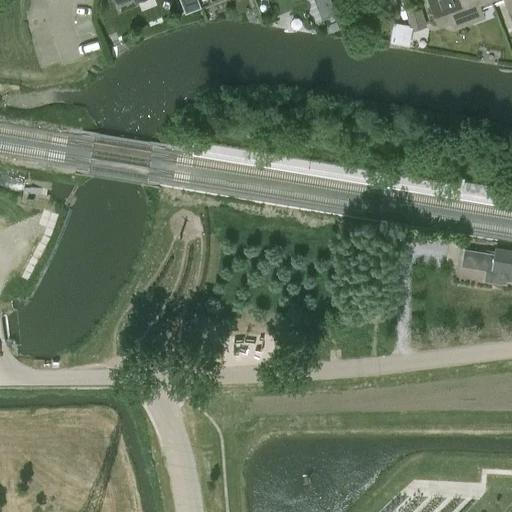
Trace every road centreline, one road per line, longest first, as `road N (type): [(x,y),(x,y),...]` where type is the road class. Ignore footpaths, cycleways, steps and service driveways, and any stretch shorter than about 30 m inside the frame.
road 1 (unclassified): [(151,379),(511,353)]
road 2 (unclassified): [(2,377),(151,379)]
road 3 (unclassified): [(190,511),(151,379)]
